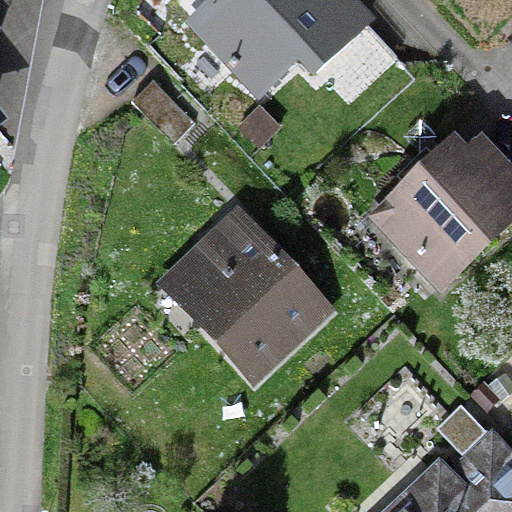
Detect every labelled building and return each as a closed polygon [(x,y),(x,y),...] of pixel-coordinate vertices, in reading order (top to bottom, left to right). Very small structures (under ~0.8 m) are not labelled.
[(366,28),(340,0),(225,0),(199,25),(260,91),(299,55),(317,74),(366,28)] [(194,123),(153,81),(131,102),(173,144),(194,123)] [(511,218),(511,184),(480,150),(466,164),(453,150),(394,205),(414,226),(400,240),(442,285),(511,218)] [(254,377),(324,312),(238,221),(173,282),(212,323),(211,331),(254,377)] [(403,511),(511,511),(511,471),(497,456),(455,496),(439,478),(403,511)]
